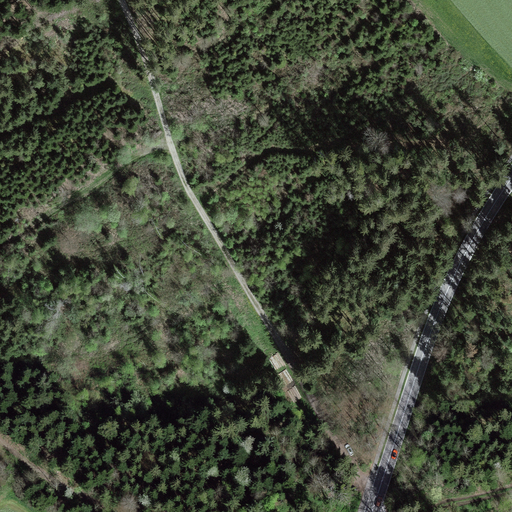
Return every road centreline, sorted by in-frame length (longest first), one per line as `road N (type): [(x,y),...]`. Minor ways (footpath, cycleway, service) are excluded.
road 1 (track): [(373,506),(224,254),(101,0)]
road 2 (secondary): [(373,506),(451,281),(511,177)]
road 3 (track): [(0,437),(110,511)]
